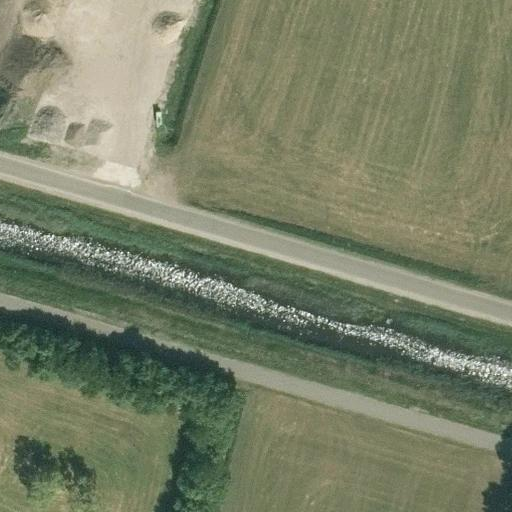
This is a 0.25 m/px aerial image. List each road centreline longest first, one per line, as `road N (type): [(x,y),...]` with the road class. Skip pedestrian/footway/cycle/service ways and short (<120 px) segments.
road 1 (tertiary): [(0,164),(511,316)]
road 2 (unclassified): [(511,445),(0,300)]
